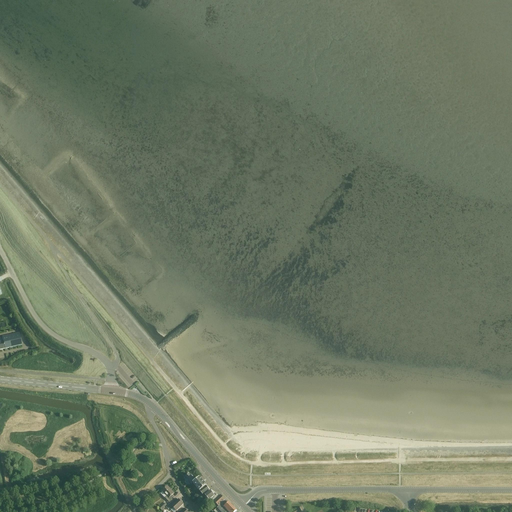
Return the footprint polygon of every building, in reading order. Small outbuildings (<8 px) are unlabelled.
[(0,350),(18,346),(22,345),(20,338),(19,333),(2,337),(3,342),(0,342),(0,350)] [(138,382),(136,384),(144,392),(146,390),(138,382)] [(191,485),(193,483),(195,482),(189,475),(187,477),(185,478),(191,485)] [(199,478),(195,482),(193,483),(196,488),(197,489),(203,495),(204,494),(209,490),(206,487),(206,486),(199,478)] [(165,498),(169,503),(174,498),(172,495),(174,493),(167,486),(162,491),(167,497),(165,498)] [(209,492),(205,495),(209,500),(213,497),(209,492)] [(213,497),(208,502),(211,505),(212,504),(213,506),(215,504),(218,506),(218,507),(224,501),(225,500),(221,495),(219,497),(217,494),(213,497)] [(171,510),(172,511),(175,511),(176,511),(177,511),(183,505),(179,500),(175,504),(172,501),(168,506),(166,504),(160,509),(162,511),(166,508),(168,510),(170,509),(171,510)] [(218,507),(217,508),(220,511),(235,511),(236,511),(228,503),(227,504),(224,501),(218,507)]
